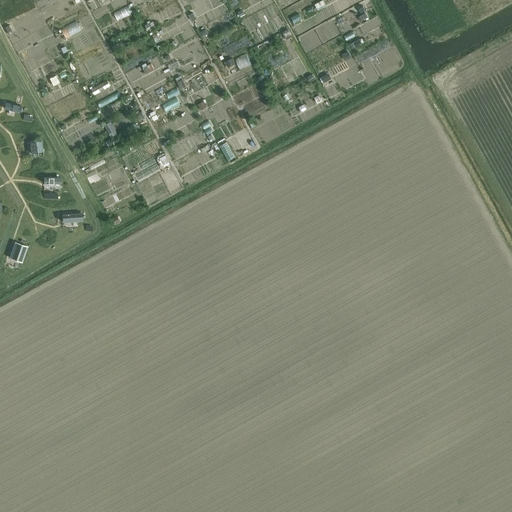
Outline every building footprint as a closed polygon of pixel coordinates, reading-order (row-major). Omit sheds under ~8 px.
[(91,6),(95,16),(100,13),(95,4),(91,6)] [(318,7),(320,12),(329,9),(327,4),(318,7)] [(200,80),(194,84),(201,94),(207,90),(200,80)] [(154,117),(156,125),(163,123),(161,115),(154,117)] [(220,141),(223,147),(230,144),(227,138),(220,141)] [(248,154),(259,150),(255,140),(244,144),(248,154)]
